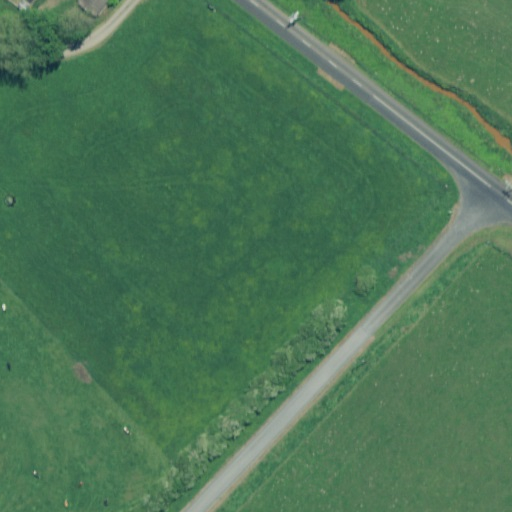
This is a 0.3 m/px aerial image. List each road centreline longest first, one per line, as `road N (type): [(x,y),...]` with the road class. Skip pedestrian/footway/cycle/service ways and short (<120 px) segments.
road 1 (residential): [(175,511),(474,191)]
road 2 (unclassified): [(235,0),(474,191)]
